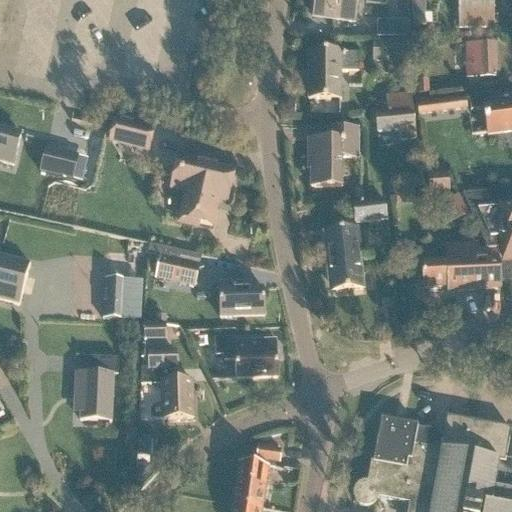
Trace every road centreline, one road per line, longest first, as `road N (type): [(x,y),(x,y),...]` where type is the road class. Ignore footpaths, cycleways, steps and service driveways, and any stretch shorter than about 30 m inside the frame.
road 1 (tertiary): [(317,393),(278,208),(269,117),(278,0)]
road 2 (residential): [(140,511),(222,438),(319,405)]
